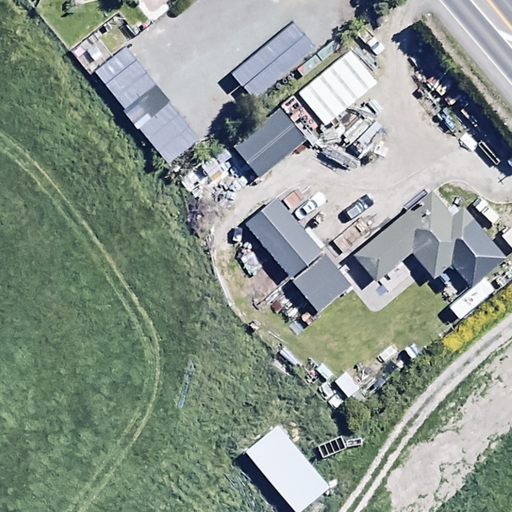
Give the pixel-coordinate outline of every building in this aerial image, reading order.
[(295,97),(323,130),(374,87),(346,54),(295,97)] [(292,101),(231,151),(254,179),(315,130),(292,101)] [(430,193),(351,259),(373,286),(408,256),(431,283),(447,268),(467,292),(503,262),(460,211),(451,218),(430,193)] [(275,202),(243,230),(319,318),(351,291),(275,202)] [(274,430),(241,457),(285,511),(305,511),(327,494),(274,430)]
